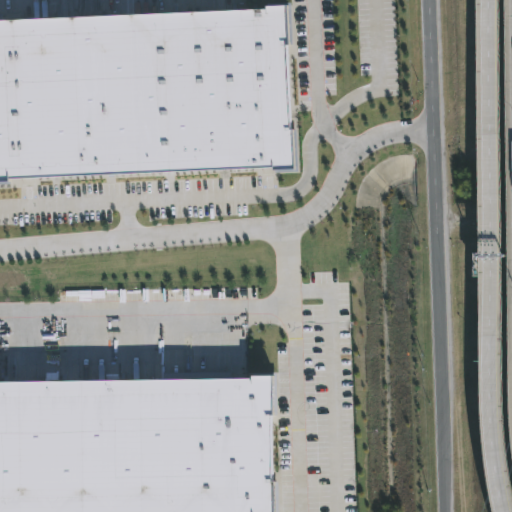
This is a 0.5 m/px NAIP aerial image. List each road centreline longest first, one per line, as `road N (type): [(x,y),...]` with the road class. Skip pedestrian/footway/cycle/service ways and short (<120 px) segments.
road 1 (secondary): [(427,0),(443,511)]
road 2 (residential): [(432,131),(365,143),(314,210),(282,224),(0,249)]
road 3 (motorway): [(492,173),(494,397),(508,511)]
road 4 (motorway): [(489,0),(492,173)]
